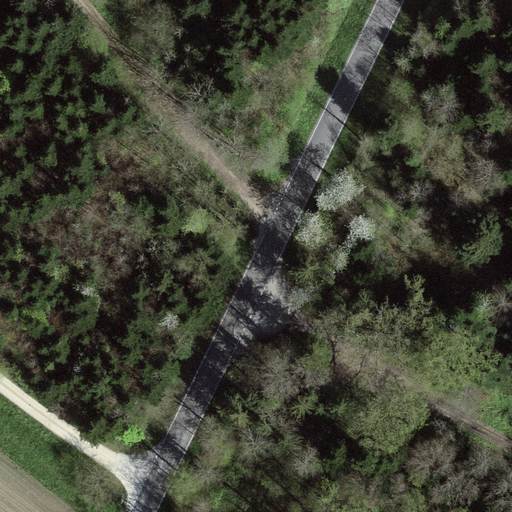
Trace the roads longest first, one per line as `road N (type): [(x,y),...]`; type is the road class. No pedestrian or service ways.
road 1 (tertiary): [(395,0),(140,511)]
road 2 (track): [(511,444),(252,289)]
road 3 (track): [(83,0),(237,181),(287,220)]
road 4 (track): [(151,487),(0,383)]
